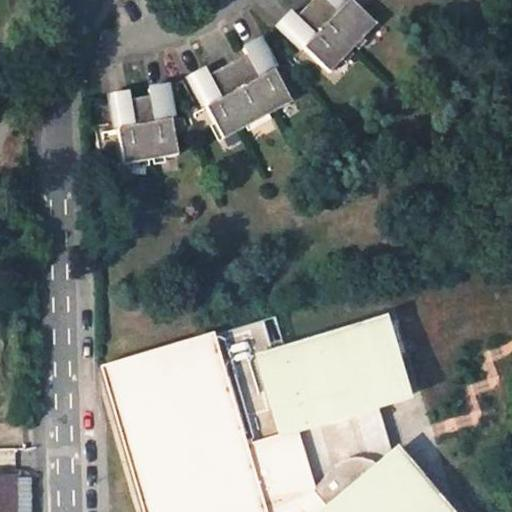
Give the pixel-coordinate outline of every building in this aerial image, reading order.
[(312,0),(295,18),(289,14),(278,25),(329,74),(375,26),(349,0),(348,0),(312,0)] [(204,70),(190,78),(205,108),(222,140),(291,103),(272,71),(257,42),(243,49),(246,56),(207,77),(204,70)] [(123,166),(177,156),(170,120),(164,87),(148,90),(149,97),(128,101),(127,94),(111,96),(123,166)] [(380,326),(219,373),(257,510),(305,498),(316,511),(440,511),(393,455),(387,460),(374,412),(402,403),(380,326)] [(0,495),(0,511),(8,511),(8,496),(0,495)]
